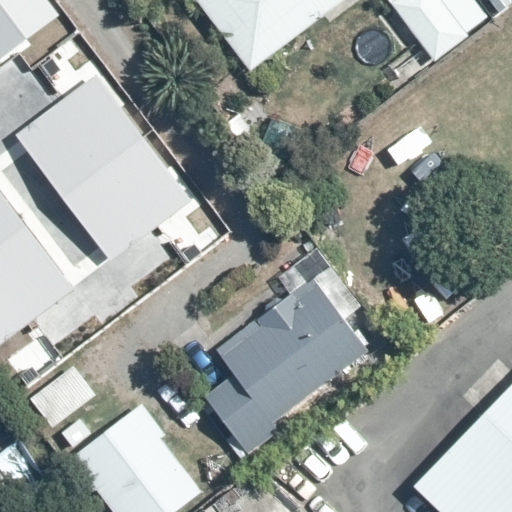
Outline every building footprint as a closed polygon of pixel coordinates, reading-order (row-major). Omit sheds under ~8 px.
[(345,0),(200,0),(251,69),(345,0)] [(392,0),(439,59),(492,18),(477,0),(392,0)] [(46,280),(127,221),(47,112),(0,146),(0,291),(36,266),(46,280)] [(372,349),(320,275),(215,348),(232,373),(204,392),(244,448),(310,402),(305,395),(372,349)] [(61,335),(35,298),(0,321),(0,358),(9,371),(61,335)] [(511,511),(511,339),(508,335),(379,473),(420,511),(511,511)] [(170,511),(201,491),(139,402),(71,449),(115,511),(170,511)]
